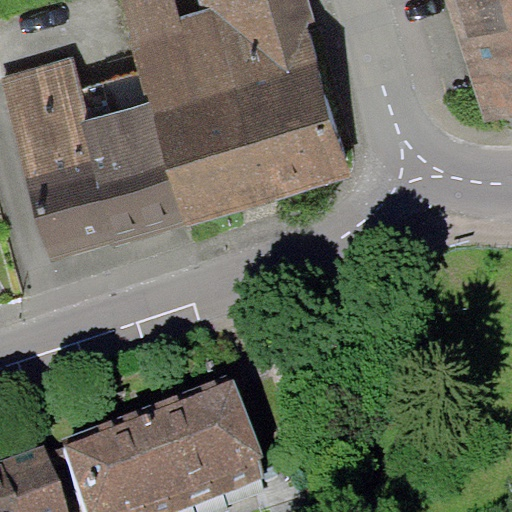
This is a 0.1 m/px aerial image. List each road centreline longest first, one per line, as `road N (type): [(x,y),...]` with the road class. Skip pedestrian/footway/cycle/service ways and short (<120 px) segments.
road 1 (residential): [(411,160),(390,194),(351,230),(297,259),(0,355)]
road 2 (residential): [(360,0),(411,160)]
